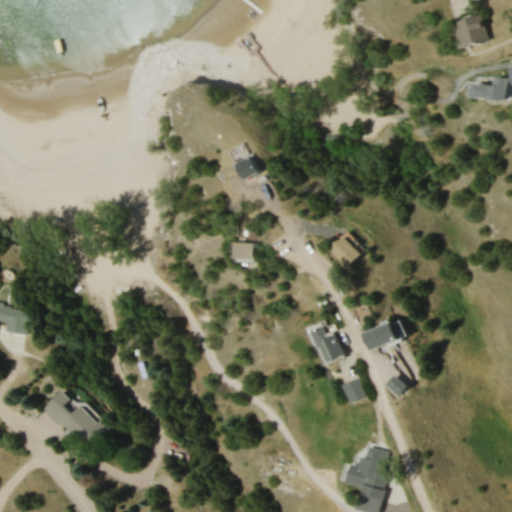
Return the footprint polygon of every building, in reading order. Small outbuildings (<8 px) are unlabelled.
[(457,24),(465,49),(492,41),(484,15),(457,24)] [(511,87),(479,87),(478,98),(511,98),(511,87)] [(250,164),(258,180),(273,173),(265,157),(250,164)] [(339,245),(353,267),(372,255),(358,232),(339,245)] [(266,242),(244,242),(244,258),(266,258),(266,242)] [(33,310),(0,303),(0,320),(9,322),(7,331),(28,335),(33,310)] [(371,334),(379,351),(408,337),(400,321),(371,334)] [(337,337),(332,326),(316,333),(329,365),(354,355),(345,334),(337,337)] [(393,384),(404,396),(413,387),(401,375),(393,384)] [(372,396),(366,378),(349,383),(355,402),(372,396)] [(67,389),(47,409),(87,449),(107,429),(67,389)] [(394,451),(368,446),(364,466),(356,464),(352,484),(386,490),(394,451)]
